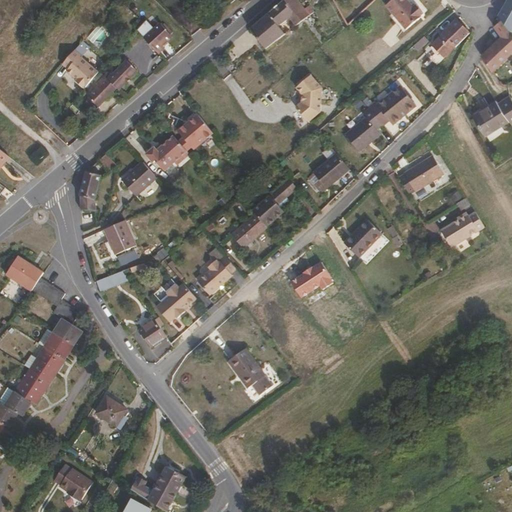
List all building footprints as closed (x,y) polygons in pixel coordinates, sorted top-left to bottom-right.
[(303,7),(298,0),(284,0),(283,1),(250,30),(265,49),(284,33),(277,24),(292,11),(300,19),(307,13),(303,7)] [(421,17),(420,16),(422,13),(415,4),(412,7),(406,0),(391,0),(385,5),(406,30),(421,17)] [(511,33),(511,30),(511,0),(506,0),(497,16),(498,18),(511,33)] [(307,13),(313,7),(309,1),(303,7),(307,13)] [(491,71),(511,51),(511,34),(511,33),(498,18),(495,21),(496,23),(492,28),(500,38),(480,56),(491,71)] [(170,35),(156,22),(151,28),(143,20),(134,31),(157,53),(162,48),(160,46),(170,35)] [(444,59),(468,33),(455,20),(431,46),(444,59)] [(93,43),(105,30),(98,24),(87,38),(93,43)] [(97,47),(109,33),(105,30),(93,43),(97,47)] [(68,74),(81,58),(82,57),(74,50),(61,65),(67,69),(65,72),(68,74)] [(98,72),(81,58),(68,74),(75,80),(74,81),(82,88),(83,87),(84,88),(98,72)] [(119,91),(138,71),(126,60),(108,80),(116,88),(119,91)] [(302,95),(317,83),(310,76),(296,87),(302,95)] [(95,112),(116,88),(108,80),(104,77),(97,84),(99,86),(85,102),(95,112)] [(319,112),(321,88),(317,83),(302,95),(301,103),(295,108),(306,123),(319,112)] [(391,124),(414,105),(398,85),(376,103),(374,101),(366,107),(381,125),(387,120),(391,124)] [(511,98),(498,105),(507,123),(511,131),(511,98)] [(498,105),(496,102),(472,115),(482,136),(507,123),(498,105)] [(213,135),(197,115),(176,131),(181,137),(189,147),(190,148),(196,143),(198,146),(213,135)] [(378,133),(364,116),(343,134),(357,151),(378,133)] [(189,147),(181,137),(176,141),(185,151),(189,147)] [(175,164),(187,153),(185,151),(176,141),(173,138),(157,152),(154,150),(147,156),(154,164),(156,163),(165,173),(175,164)] [(334,152),(328,145),(320,151),(327,159),(334,152)] [(325,188),(348,168),(334,152),(327,159),(312,171),(325,188)] [(177,167),(190,156),(187,153),(175,164),(177,167)] [(95,200),(101,176),(96,174),(105,166),(109,171),(117,166),(107,154),(86,173),(80,198),(80,207),(96,211),(95,200)] [(443,175),(431,155),(402,173),(403,174),(397,178),(408,195),(413,192),(414,192),(443,175)] [(157,179),(142,162),(121,181),(136,197),(157,179)] [(284,212),(277,205),(296,188),(289,179),(253,212),(255,214),(266,227),(284,212)] [(449,248),(483,227),(474,212),(467,216),(466,214),(438,231),(449,248)] [(266,227),(255,214),(231,235),(243,248),(266,227)] [(358,255),(381,232),(366,217),(342,240),(358,255)] [(134,247),(123,222),(104,231),(114,255),(134,247)] [(39,279),(43,274),(18,257),(6,276),(31,292),(39,279)] [(209,295),(232,275),(230,274),(236,269),(225,257),(218,263),(215,260),(207,267),(210,270),(196,281),(209,295)] [(100,291),(128,280),(122,271),(96,281),(100,291)] [(38,296),(46,283),(39,279),(31,292),(38,296)] [(44,300),(52,287),(46,283),(38,296),(44,300)] [(183,310),(196,298),(185,286),(180,290),(177,286),(167,294),(170,297),(157,307),(169,322),(175,316),(177,318),(184,311),(183,310)] [(50,304),(59,291),(52,287),(44,300),(50,304)] [(57,308),(61,301),(65,295),(59,291),(50,304),(57,308)] [(58,317),(66,304),(61,301),(57,308),(53,314),(58,317)] [(65,322),(73,308),(66,304),(58,317),(62,320),(65,322)] [(72,326),(80,313),(73,308),(65,322),(72,326)] [(163,325),(158,318),(155,321),(160,328),(163,325)] [(74,346),(82,332),(72,326),(65,322),(62,320),(54,333),(74,346)] [(160,328),(155,321),(139,331),(151,348),(166,338),(160,328)] [(45,348),(54,333),(47,329),(38,344),(45,348)] [(74,346),(54,333),(45,348),(64,361),(74,346)] [(261,373),(241,347),(224,360),(244,386),(248,383),(256,393),(268,384),(261,374),(261,373)] [(50,383),(64,361),(45,348),(30,371),(50,383)] [(36,406),(50,383),(30,371),(16,393),(32,403),(36,406)] [(6,406),(15,392),(8,388),(0,401),(0,402),(2,403),(6,406)] [(23,417),(32,403),(16,393),(15,392),(6,406),(18,414),(23,417)] [(121,418),(126,411),(106,398),(95,414),(120,430),(126,421),(121,418)] [(9,429),(18,414),(6,406),(2,403),(0,406),(0,422),(5,426),(9,429)] [(52,486),(82,502),(94,480),(64,464),(52,486)] [(165,511),(166,511),(186,478),(168,468),(152,494),(142,489),(145,484),(136,479),(129,492),(165,511)] [(149,511),(151,509),(131,497),(122,511),(149,511)]
